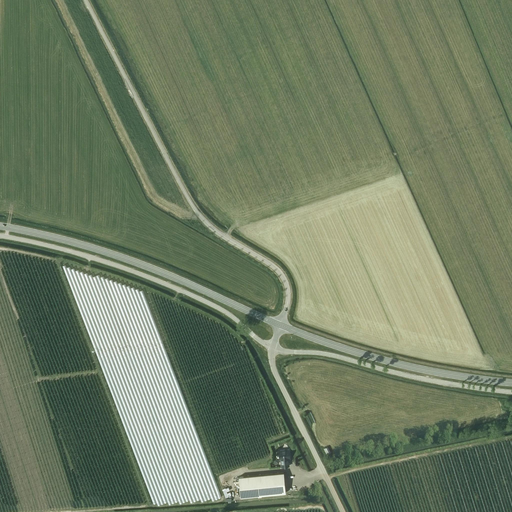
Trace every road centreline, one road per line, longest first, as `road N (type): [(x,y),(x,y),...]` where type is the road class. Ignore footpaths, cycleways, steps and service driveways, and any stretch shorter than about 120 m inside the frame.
road 1 (unclassified): [(280,326),(288,297),(282,275),(194,209),(85,0)]
road 2 (secondary): [(280,326),(125,259),(0,226)]
road 3 (unclassified): [(0,236),(169,285),(272,347)]
road 4 (unclassified): [(272,347),(511,392)]
road 5 (secondary): [(511,383),(408,367),(280,326)]
road 6 (unclassified): [(342,511),(274,369),(272,347)]
